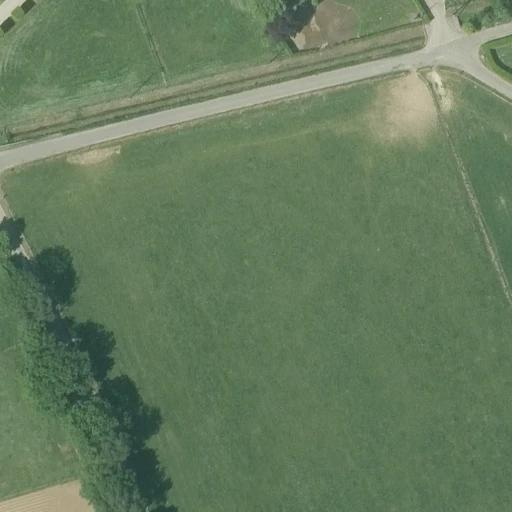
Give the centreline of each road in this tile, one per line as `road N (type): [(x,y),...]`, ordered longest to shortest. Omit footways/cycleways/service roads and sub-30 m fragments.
road 1 (unclassified): [(0,159),(450,54),(511,90)]
road 2 (unclassified): [(0,216),(75,356),(137,511)]
